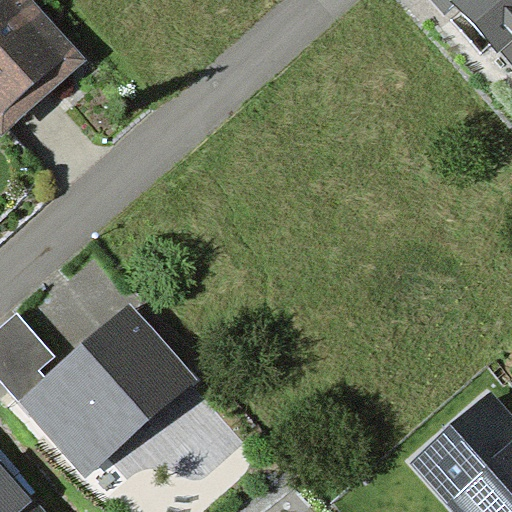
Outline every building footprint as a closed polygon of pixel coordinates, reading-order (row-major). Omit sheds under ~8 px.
[(37,0),(0,0),(0,134),(7,142),(95,63),(37,0)] [(511,0),(439,0),(445,6),(451,0),(457,0),(498,44),(511,31),(511,0)] [(70,372),(27,322),(0,345),(0,379),(96,493),(210,396),(139,313),(70,372)] [(511,511),(511,419),(490,395),(414,462),(458,511),(511,511)] [(0,511),(31,511),(0,476),(0,511)]
